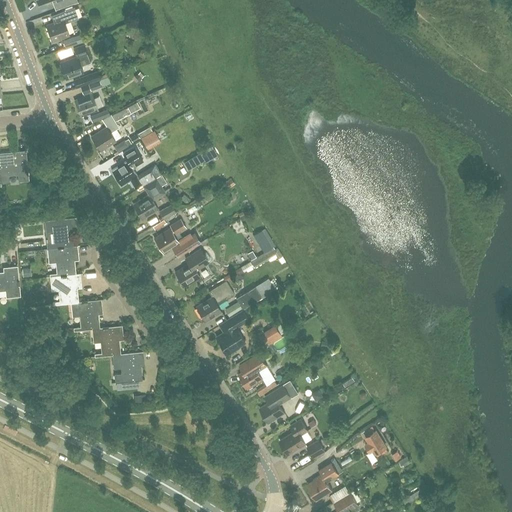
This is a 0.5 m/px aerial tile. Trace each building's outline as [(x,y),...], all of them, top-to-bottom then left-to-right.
[(55,10),(78,2),(76,0),(62,0),(53,3),(55,10)] [(53,42),(70,35),(65,23),(79,18),(75,7),(52,16),(55,23),(47,26),(53,42)] [(83,42),(80,34),(63,40),(66,48),(83,42)] [(67,79),(84,73),(81,66),(91,62),(84,43),(81,44),(82,45),(74,48),(77,56),(61,63),(67,79)] [(113,73),(123,69),(119,61),(110,64),(113,73)] [(77,87),(101,79),(98,71),(75,80),(77,87)] [(91,91),(102,87),(113,82),(111,78),(110,76),(100,80),(88,85),(91,91)] [(170,87),(161,90),(164,98),(173,95),(170,87)] [(103,105),(99,95),(93,98),(92,94),(75,100),(81,117),(98,111),(97,108),(103,105)] [(146,101),(151,112),(162,107),(156,96),(146,101)] [(128,107),(115,114),(118,120),(140,108),(137,102),(128,107)] [(91,115),(94,122),(101,118),(98,112),(91,115)] [(107,127),(91,137),(100,152),(116,142),(115,140),(110,132),(116,128),(118,127),(115,122),(111,116),(110,114),(110,115),(106,117),(102,119),(107,127)] [(130,138),(134,144),(153,132),(150,127),(138,134),(137,133),(130,138)] [(154,132),(141,140),(146,147),(159,139),(154,132)] [(118,152),(128,146),(125,140),(115,147),(118,152)] [(141,152),(146,150),(141,141),(137,143),(141,152)] [(142,187),(161,174),(155,165),(137,176),(132,168),(143,161),(138,153),(133,145),(122,152),(127,162),(112,171),(122,186),(130,181),(135,189),(141,185),(142,187)] [(0,153),(0,169),(1,183),(4,183),(3,176),(19,174),(20,181),(29,180),(26,151),(16,152),(0,153)] [(157,164),(162,161),(157,153),(152,155),(157,164)] [(200,153),(183,163),(188,170),(204,159),(200,153)] [(149,195),(152,200),(164,193),(166,191),(162,185),(167,182),(162,174),(161,174),(142,187),(138,189),(140,191),(144,188),(149,195)] [(158,210),(152,200),(149,195),(133,205),(142,220),(158,210)] [(164,220),(176,212),(171,204),(159,211),(164,220)] [(72,246),(70,227),(76,227),(75,217),(45,221),(46,230),(54,229),(56,245),(48,246),(48,249),(72,246)] [(186,227),(181,218),(170,225),(176,234),(186,227)] [(273,247),(275,245),(265,228),(253,236),(264,253),(273,247)] [(173,247),(179,244),(179,243),(170,229),(154,239),(163,253),(173,247)] [(179,244),(173,247),(178,256),(200,242),(195,233),(179,243),(179,244)] [(51,277),(75,273),(73,255),(79,255),(78,245),(72,246),(48,249),(49,258),(57,257),(58,274),(51,275),(51,277)] [(275,249),(273,247),(264,253),(250,261),(254,268),(274,256),(275,258),(277,257),(278,259),(283,256),(278,247),(275,249)] [(204,254),(200,248),(186,257),(189,263),(175,271),(185,286),(200,277),(197,271),(210,262),(211,261),(211,260),(208,254),(206,253),(204,254)] [(236,279),(244,279),(244,272),(253,267),(250,262),(240,267),(236,270),(236,279)] [(207,285),(222,278),(217,266),(202,273),(207,285)] [(0,274),(0,290),(10,290),(11,297),(21,296),(18,267),(8,268),(8,273),(0,274)] [(54,304),(71,303),(78,302),(78,301),(76,283),(81,282),(80,273),(75,273),(51,277),(52,291),(60,290),(61,301),(53,302),(54,304)] [(206,320),(222,311),(218,304),(235,294),(226,280),(208,291),(211,296),(196,305),(206,320)] [(255,287),(236,299),(243,309),(261,298),(261,297),(255,287)] [(92,328),(98,327),(96,309),(102,308),(101,299),(78,301),(78,302),(71,303),(73,317),(81,316),(82,327),(74,328),(74,330),(92,329),(92,328)] [(245,341),(236,327),(248,319),(243,310),(224,322),(219,325),(224,333),(216,338),(227,354),(238,347),(238,346),(245,341)] [(266,347),(282,336),(275,324),(258,336),(266,347)] [(95,356),(112,354),(120,353),(118,335),(123,334),(122,325),(98,327),(92,328),(92,329),(93,338),(100,337),(102,353),(94,354),(95,356)] [(287,340),(277,346),(281,352),(291,347),(287,340)] [(121,363),(122,373),(114,374),(115,382),(141,379),(139,361),(144,360),(143,351),(120,353),(112,354),(113,363),(121,363)] [(258,370),(267,365),(259,353),(239,365),(243,371),(238,374),(248,389),(264,379),(258,370)] [(322,358),(327,369),(334,365),(329,355),(322,358)] [(260,395),(268,390),(279,383),(275,377),(264,384),(256,389),(260,395)] [(269,402),(260,408),(269,423),(285,413),(280,405),(291,398),(283,385),(267,395),(265,396),(269,402)] [(295,451),(299,449),(300,447),(305,443),(300,435),(308,430),(301,419),(290,426),(294,432),(280,441),(288,454),(293,451),(295,451)] [(375,431),(366,437),(369,442),(370,443),(366,446),(369,450),(373,448),(375,450),(377,454),(386,448),(375,431)] [(313,457),(324,450),(318,440),(307,447),(313,457)] [(401,450),(394,452),(395,458),(402,457),(401,450)] [(316,500),(332,490),(327,481),(339,474),(332,463),(319,470),(322,475),(307,485),(316,500)] [(342,486),(333,492),(337,498),(346,492),(342,486)] [(349,492),(337,500),(333,502),(339,511),(338,511),(351,511),(351,510),(358,505),(353,496),(350,491),(349,493),(349,492)]
